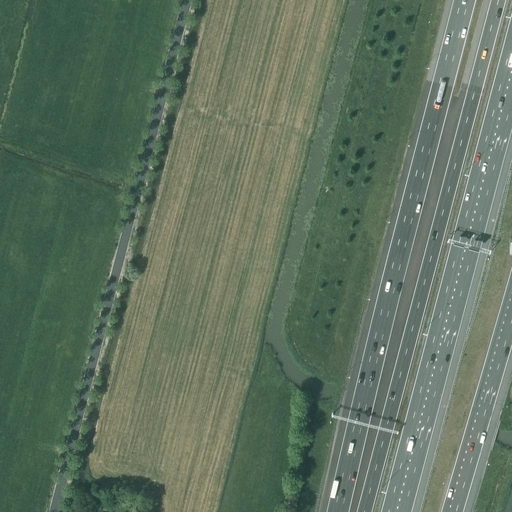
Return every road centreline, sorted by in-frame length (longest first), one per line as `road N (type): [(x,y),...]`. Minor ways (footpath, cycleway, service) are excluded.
road 1 (motorway): [(498,0),(364,511)]
road 2 (unclassified): [(58,511),(189,0)]
road 3 (motorway): [(464,0),(337,511)]
road 4 (motorway): [(396,511),(511,71)]
road 5 (motorway): [(447,511),(511,288)]
